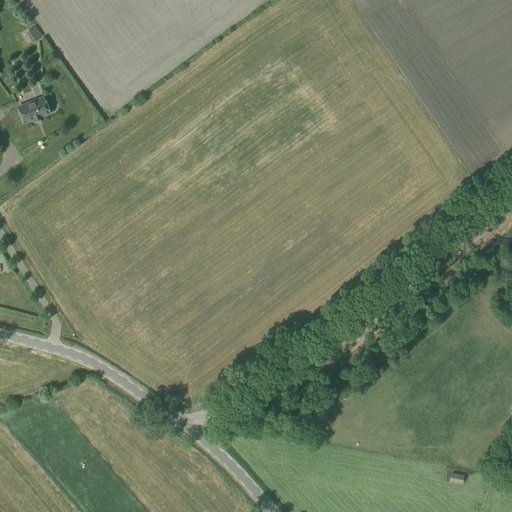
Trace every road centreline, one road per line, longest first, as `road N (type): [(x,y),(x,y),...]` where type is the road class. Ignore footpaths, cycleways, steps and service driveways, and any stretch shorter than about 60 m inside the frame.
road 1 (unclassified): [(186,427),(511,176)]
road 2 (tertiary): [(186,427),(104,369),(0,335)]
road 3 (tertiary): [(271,511),(186,427)]
